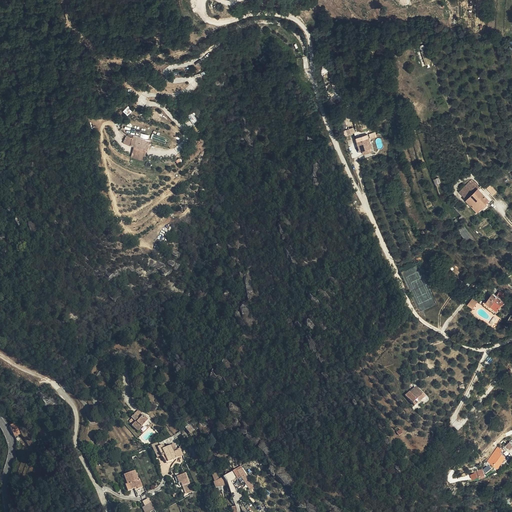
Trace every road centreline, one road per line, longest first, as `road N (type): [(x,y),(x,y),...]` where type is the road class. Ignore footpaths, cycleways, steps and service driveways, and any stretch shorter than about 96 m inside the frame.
road 1 (residential): [(511,338),(485,349),(465,346),(413,312),(308,73)]
road 2 (track): [(0,356),(73,404),(80,457)]
